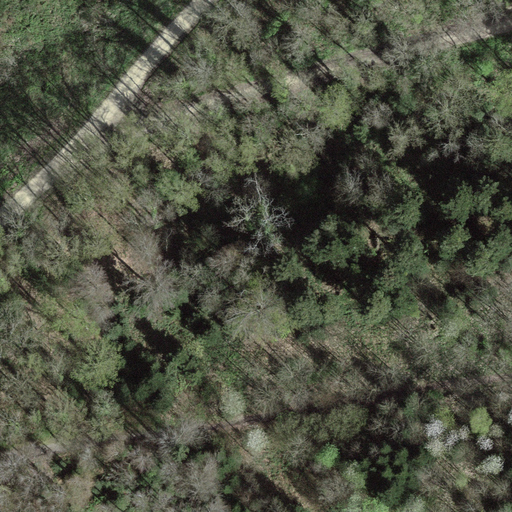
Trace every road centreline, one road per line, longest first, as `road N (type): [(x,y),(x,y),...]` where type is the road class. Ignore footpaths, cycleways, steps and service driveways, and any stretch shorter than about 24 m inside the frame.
road 1 (track): [(511,379),(0,457)]
road 2 (track): [(511,22),(78,143)]
road 3 (track): [(212,0),(0,217)]
